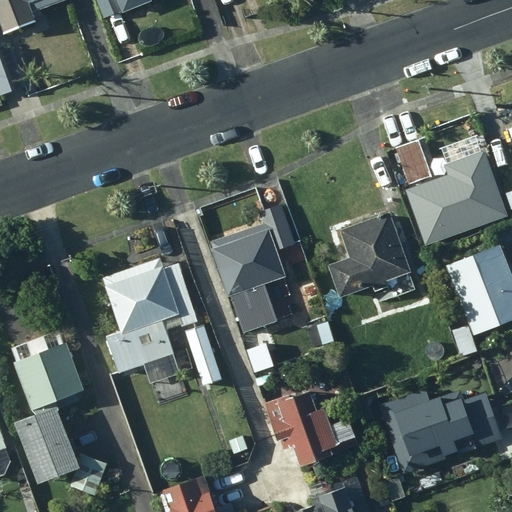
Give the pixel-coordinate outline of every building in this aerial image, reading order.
[(21,8),(41,0),(0,0),(0,36),(28,25),(21,8)] [(143,0),(91,0),(100,21),(115,15),(116,17),(145,5),(143,0)] [(12,50),(0,53),(0,100),(26,91),(12,50)] [(430,181),(415,142),(392,150),(406,190),(430,181)] [(444,178),(403,193),(423,247),(505,218),(481,154),(441,169),(444,178)] [(405,270),(384,209),(335,226),(346,257),(322,265),(332,295),(405,270)] [(205,247),(236,328),(270,315),(258,283),(283,273),(264,225),(205,247)] [(511,288),(497,250),(443,271),(463,323),(471,344),(511,328),(511,288)] [(192,319),(174,261),(159,265),(158,263),(98,282),(115,329),(100,335),(113,371),(168,353),(155,318),(173,312),(177,325),(192,319)] [(471,344),(463,323),(445,330),(456,356),(474,349),(471,344)] [(200,324),(182,330),(198,383),(216,377),(200,324)] [(76,389),(59,341),(9,358),(26,406),(76,389)] [(308,408),(299,385),(255,403),(269,437),(272,437),(276,446),(283,444),(291,462),(323,450),(321,446),(330,442),(316,404),(308,408)] [(472,446),(451,389),(426,398),(422,387),(374,404),(398,472),(472,446)] [(64,466),(42,406),(10,417),(32,478),(64,466)] [(366,511),(352,476),(311,491),(313,496),(278,509),(279,511),(366,511)] [(210,511),(202,489),(195,492),(189,477),(156,489),(164,511),(210,511)]
